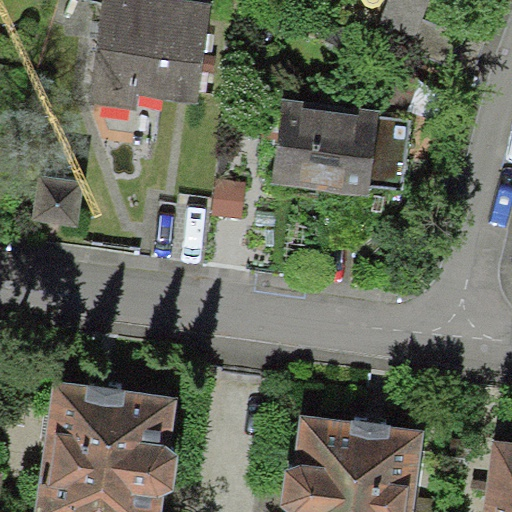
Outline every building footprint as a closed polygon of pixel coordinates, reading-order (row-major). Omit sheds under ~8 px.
[(209,0),(95,0),(87,91),(200,101),(209,0)] [(374,110),(276,98),(265,184),(363,197),(374,110)] [(159,511),(178,392),(52,373),(30,511),(159,511)] [(409,511),(421,425),(288,408),(274,511),(409,511)] [(511,511),(511,433),(491,431),(478,511),(511,511)]
